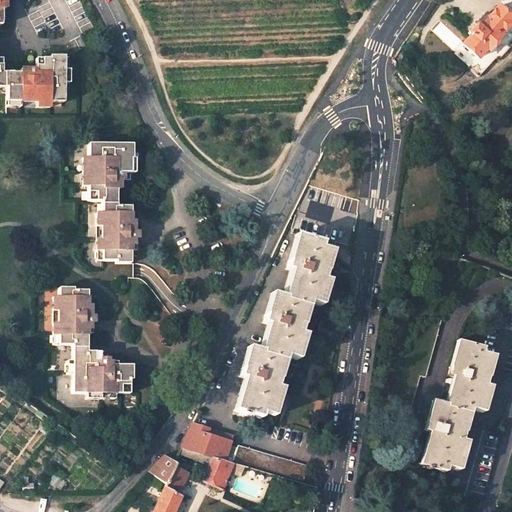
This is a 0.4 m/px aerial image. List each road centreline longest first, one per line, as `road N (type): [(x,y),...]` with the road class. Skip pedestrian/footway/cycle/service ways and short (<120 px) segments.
road 1 (unclassified): [(331,511),(379,190),(378,105)]
road 2 (residential): [(274,215),(175,429),(99,511)]
road 3 (residential): [(194,170),(184,194),(206,268),(193,310),(140,271)]
road 4 (unclassified): [(194,170),(157,124),(103,0)]
road 5 (unknown): [(194,390),(209,416),(339,463)]
road 6 (unclassified): [(378,105),(350,108),(321,125),(274,215)]
